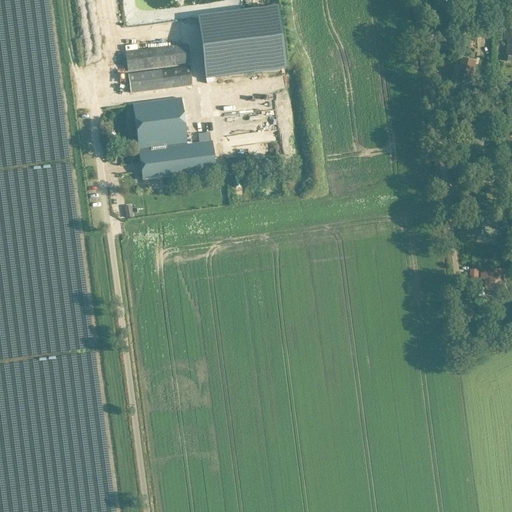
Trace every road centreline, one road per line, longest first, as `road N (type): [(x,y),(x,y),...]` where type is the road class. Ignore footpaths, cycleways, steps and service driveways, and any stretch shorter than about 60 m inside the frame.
road 1 (unclassified): [(88,89),(144,511)]
road 2 (residential): [(449,200),(427,38)]
road 3 (residential): [(468,355),(449,200)]
